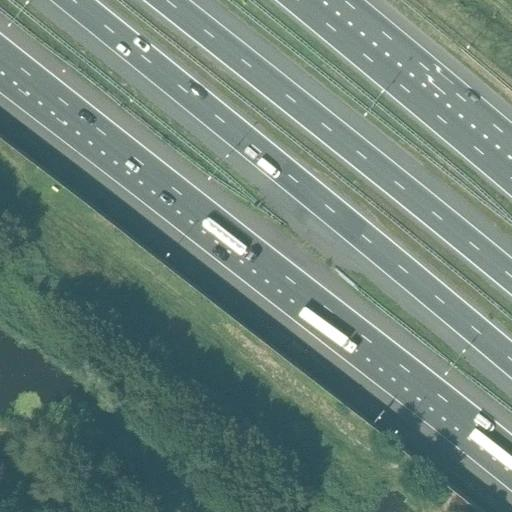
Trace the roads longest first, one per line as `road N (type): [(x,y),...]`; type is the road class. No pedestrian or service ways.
road 1 (motorway): [(0,59),(511,461)]
road 2 (motorway): [(71,0),(511,362)]
road 3 (motorway): [(511,278),(164,0)]
road 4 (motorway): [(511,159),(315,0)]
